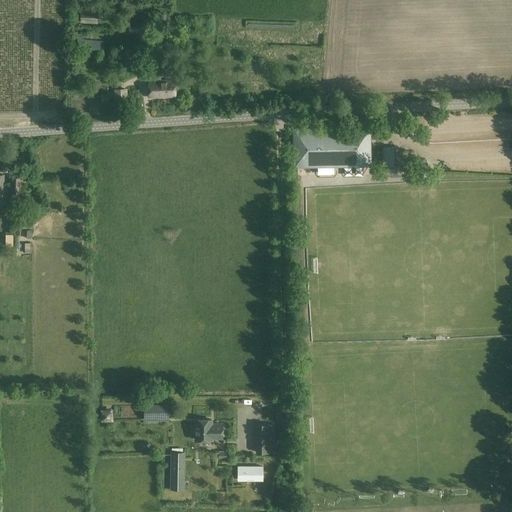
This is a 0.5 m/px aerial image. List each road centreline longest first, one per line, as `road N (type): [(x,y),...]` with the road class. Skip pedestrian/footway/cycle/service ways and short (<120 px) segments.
road 1 (unclassified): [(511,97),(0,132)]
road 2 (track): [(86,390),(86,126)]
road 3 (track): [(87,511),(86,390)]
